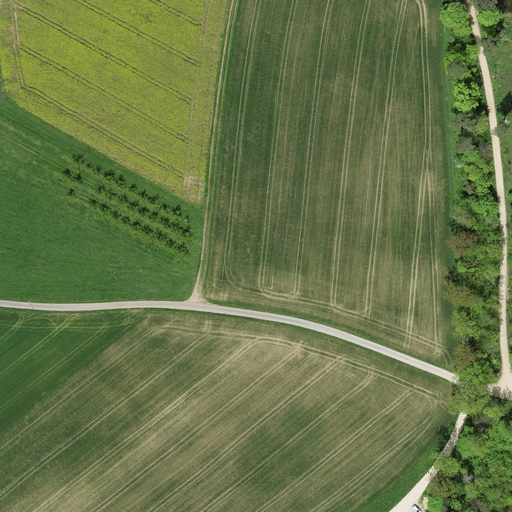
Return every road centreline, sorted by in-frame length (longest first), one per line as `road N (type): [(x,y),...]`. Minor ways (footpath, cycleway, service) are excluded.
road 1 (track): [(467,0),(500,185),(503,341),(511,380)]
road 2 (track): [(232,0),(195,308)]
road 3 (track): [(472,385),(443,460),(399,511)]
